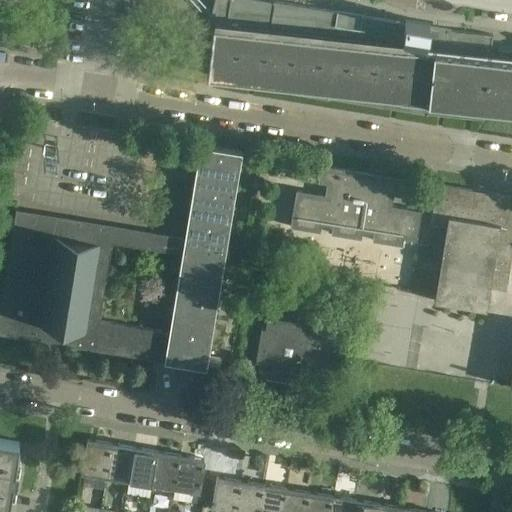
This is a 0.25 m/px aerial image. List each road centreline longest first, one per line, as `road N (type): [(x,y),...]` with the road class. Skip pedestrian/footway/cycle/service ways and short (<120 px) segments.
road 1 (residential): [(511,471),(0,383)]
road 2 (residential): [(95,91),(511,160)]
